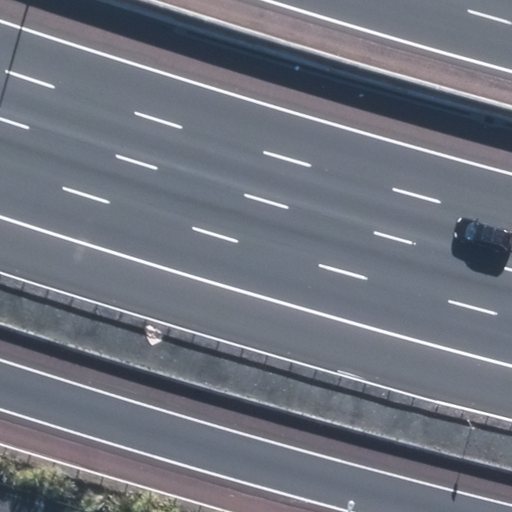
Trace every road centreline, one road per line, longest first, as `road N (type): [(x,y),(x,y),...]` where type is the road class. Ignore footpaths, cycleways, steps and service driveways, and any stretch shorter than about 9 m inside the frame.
road 1 (motorway): [(511,269),(0,111)]
road 2 (motorway): [(462,511),(0,372)]
